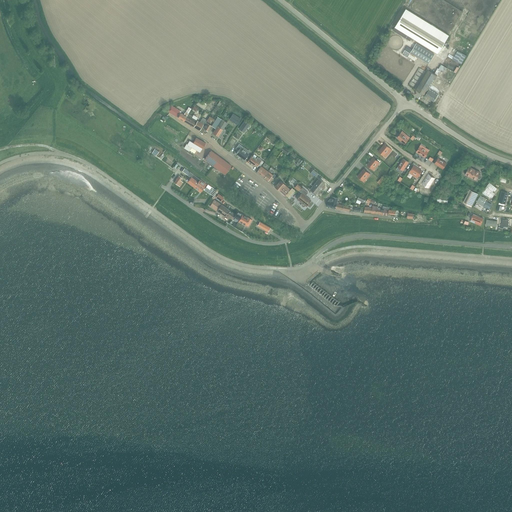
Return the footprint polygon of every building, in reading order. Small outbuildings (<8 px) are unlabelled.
[(406,9),(395,27),(438,54),(449,35),(406,9)] [(429,64),(435,55),(417,44),(411,52),(429,64)] [(466,63),(471,53),(462,48),(457,57),(466,63)] [(424,96),(434,102),(438,95),(429,89),(437,76),(427,69),(415,89),(425,95),(424,96)] [(178,118),(184,121),(188,114),(191,109),(189,108),(184,116),(181,114),(181,112),(171,106),(167,111),(178,118)] [(188,114),(184,121),(200,131),(206,120),(202,118),(199,123),(192,118),(192,116),(188,114)] [(234,115),(231,121),(237,125),(241,119),(234,115)] [(218,118),(212,127),(216,130),(213,134),(218,137),(221,138),(225,132),(222,130),(227,123),(222,120),(218,118)] [(202,127),(208,131),(211,126),(205,122),(202,127)] [(401,133),(397,138),(404,144),(410,138),(407,135),(405,136),(401,133)] [(184,148),(189,151),(191,147),(200,152),(202,148),(205,143),(196,138),(193,143),(189,141),(187,144),(184,148)] [(240,144),(235,150),(237,151),(236,153),(244,160),(249,154),(242,150),(244,148),(242,146),(240,144)] [(383,156),(387,151),(388,153),(391,149),(385,144),(378,151),(383,156)] [(421,144),(416,151),(420,153),(421,152),(426,155),(429,149),(421,144)] [(204,159),(225,174),(231,166),(211,151),(204,159)] [(250,157),(247,162),(253,166),(254,165),(257,167),(262,161),(258,157),(256,159),(255,158),(256,157),(254,155),(253,157),(251,156),(250,157)] [(373,157),(370,161),(367,165),(372,169),(376,165),(377,166),(380,163),(373,157)] [(438,158),(435,164),(443,169),(446,163),(438,158)] [(403,159),(398,167),(403,170),(409,162),(403,159)] [(410,171),(415,174),(414,176),(417,178),(422,171),(414,165),(410,171)] [(264,178),(268,172),(261,166),(256,172),(264,178)] [(479,179),(480,178),(481,177),(481,176),(479,175),(480,172),(469,167),(465,174),(476,180),(478,178),(479,179)] [(184,168),(182,171),(188,175),(191,178),(187,182),(194,187),(200,179),(190,172),(184,168)] [(364,169),(361,172),(358,176),(363,181),(366,176),(368,178),(370,174),(364,169)] [(264,178),(270,182),(273,178),(275,176),(274,175),(273,176),(268,172),(264,178)] [(200,179),(194,187),(200,192),(204,187),(206,184),(200,179)] [(286,183),(292,188),(295,184),(289,179),(286,183)] [(318,191),(324,183),(318,179),(310,190),(316,194),(319,191),(318,191)] [(285,196),(286,195),(288,192),(290,190),(280,181),(275,187),(285,196)] [(292,188),(290,190),(288,192),(286,195),(289,198),(295,191),(292,188)] [(305,196),(308,193),(302,188),(299,191),(302,193),(297,199),(302,203),(301,205),(301,206),(303,207),(304,207),(305,206),(306,207),(311,201),(305,196)] [(478,194),(470,190),(463,202),(471,207),(478,194)] [(502,192),(499,201),(503,202),(505,203),(507,193),(502,192)] [(328,202),(327,207),(336,209),(337,204),(339,198),(333,197),(333,200),(330,199),(328,202)] [(488,213),(493,205),(480,198),(475,206),(488,213)] [(214,200),(210,206),(225,216),(226,215),(232,219),(232,218),(235,214),(214,200)] [(350,207),(337,204),(336,209),(349,212),(350,207)] [(377,209),(377,214),(388,215),(389,210),(389,207),(390,207),(390,206),(388,206),(382,205),(382,207),(384,207),(384,208),(380,208),(380,207),(378,206),(378,207),(377,209)] [(235,214),(232,218),(238,221),(241,216),(242,214),(237,211),(235,214)] [(241,216),(238,221),(246,225),(247,222),(250,223),(252,220),(242,214),(241,216)] [(480,225),(483,218),(473,214),(471,219),(476,221),(475,223),(480,225)]
